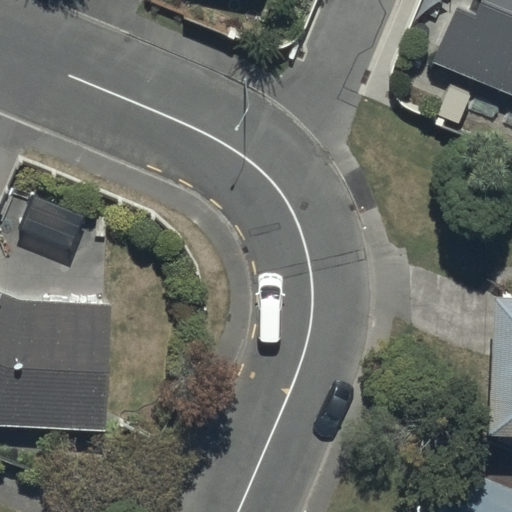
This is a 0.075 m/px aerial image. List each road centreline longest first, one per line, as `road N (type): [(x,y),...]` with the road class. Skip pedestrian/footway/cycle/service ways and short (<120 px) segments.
road 1 (residential): [(232,511),(321,292),(305,218),(267,181)]
road 2 (residential): [(267,181),(198,131),(0,47)]
road 3 (residential): [(357,0),(267,181)]
